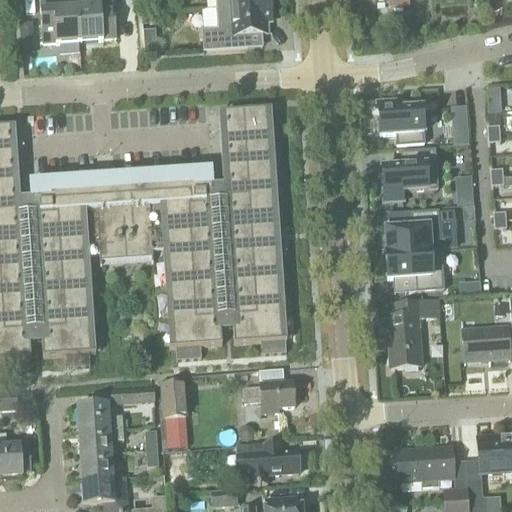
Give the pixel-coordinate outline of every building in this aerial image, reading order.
[(16,0),(17,13),(26,13),(25,0),(16,0)] [(76,0),(76,1),(79,44),(102,42),(102,41),(116,40),(113,0),(76,0)] [(214,0),(215,11),(269,8),(268,0),(214,0)] [(371,0),(372,7),(388,6),(388,12),(407,11),(405,0),(371,0)] [(56,46),(79,44),(76,1),(41,3),(44,46),(56,45),(56,46)] [(269,8),(215,11),(217,33),(206,33),(202,38),(203,54),(247,51),(246,38),(267,37),(266,26),(270,26),(269,8)] [(145,58),(158,57),(157,32),(144,33),(145,58)] [(496,90),(486,91),(486,99),(496,98),(496,90)] [(427,135),(425,112),(397,114),(396,105),(381,106),(382,121),(378,121),(379,138),(427,135)] [(267,142),(269,115),(271,115),(270,113),(223,116),(229,187),(211,188),(210,176),(143,183),(113,187),(113,189),(108,190),(108,183),(98,184),(99,190),(84,191),(83,189),(30,188),(31,200),(13,201),(9,130),(0,130),(0,363),(30,362),(29,347),(41,346),(42,361),(95,357),(95,356),(89,356),(91,326),(87,327),(89,298),(85,298),(87,271),(89,271),(88,259),(99,258),(100,270),(101,270),(101,265),(151,261),(151,267),(152,267),(152,255),(162,254),(163,266),(165,266),(170,292),(166,293),(172,321),(168,321),(174,351),(168,351),(168,353),(221,349),(220,335),(232,334),(233,348),(262,347),(285,345),(286,345),(286,343),(280,344),(282,314),(278,314),(280,285),(276,286),(278,257),(274,257),(276,228),(272,228),(275,199),(270,199),(273,170),(268,171),(271,142),(267,142)] [(467,124),(455,125),(457,153),(469,152),(467,124)] [(411,180),(382,182),(384,211),(404,210),(403,201),(431,199),(430,179),(438,179),(438,165),(410,167),(411,180)] [(472,198),(456,199),(457,208),(470,208),(472,207),(472,198)] [(473,210),(462,210),(463,225),(474,225),(473,210)] [(404,236),(384,238),(385,245),(382,246),(383,259),(386,259),(386,261),(426,259),(424,235),(432,234),(431,222),(403,224),(404,236)] [(492,225),(493,233),(505,232),(504,224),(492,225)] [(426,259),(386,261),(387,285),(407,284),(408,296),(436,294),(435,282),(427,283),(426,259)] [(390,373),(421,370),(417,329),(440,327),(438,304),(397,307),(398,320),(386,321),(390,373)] [(464,367),(510,363),(507,331),(461,335),(464,367)] [(285,345),(262,347),(263,355),(285,354),(285,345)] [(200,351),(177,353),(178,361),(200,359),(200,351)] [(88,359),(66,360),(66,368),(89,367),(88,359)] [(159,421),(182,419),(180,386),(158,388),(158,392),(159,421)] [(293,411),(291,387),(258,389),(258,392),(244,393),(244,408),(259,408),(259,418),(277,417),(277,412),(293,411)] [(115,406),(158,403),(158,392),(114,395),(115,406)] [(0,402),(0,415),(18,414),(17,402),(0,402)] [(79,435),(109,433),(107,408),(77,410),(79,435)] [(80,459),(111,457),(109,433),(79,435),(80,459)] [(147,455),(159,454),(158,436),(146,436),(147,455)] [(6,439),(0,438),(0,482),(21,481),(21,479),(28,478),(26,452),(19,452),(19,449),(7,450),(6,439)] [(511,438),(510,439),(510,441),(477,443),(479,468),(464,468),(466,494),(467,504),(481,504),(479,478),(511,476),(511,438)] [(283,456),(283,446),(267,447),(267,457),(239,459),(240,480),(250,479),(251,490),(270,489),(270,479),(298,477),(296,455),(283,456)] [(452,452),(397,456),(398,487),(454,483),(455,495),(466,494),(464,468),(453,469),(452,452)] [(159,454),(147,455),(148,469),(160,468),(159,454)] [(82,484),(112,482),(111,457),(80,459),(82,484)] [(182,464),(169,465),(170,496),(183,494),(182,464)] [(112,482),(82,484),(83,508),(102,507),(102,511),(126,511),(125,481),(112,482)] [(211,511),(213,511),(239,510),(237,494),(210,497),(211,511)] [(467,511),(467,504),(466,494),(455,495),(443,496),(444,511),(467,511)] [(165,511),(165,501),(153,502),(153,511),(165,511)] [(263,511),(299,511),(299,503),(263,506),(263,511)]
